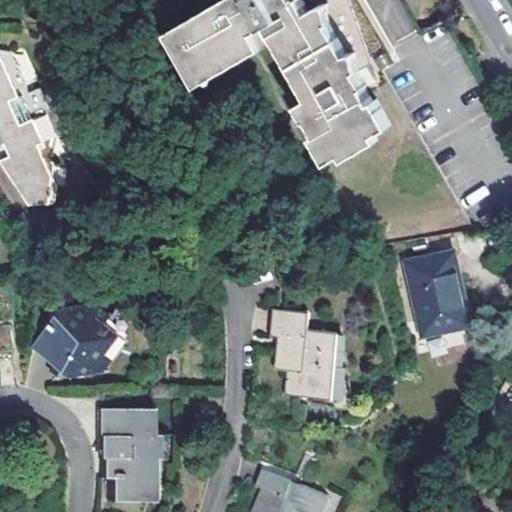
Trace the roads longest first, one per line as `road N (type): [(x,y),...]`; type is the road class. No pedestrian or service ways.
road 1 (residential): [(211,511),(230,438),(241,292)]
road 2 (residential): [(0,401),(29,401),(65,422),(78,442),(78,511)]
